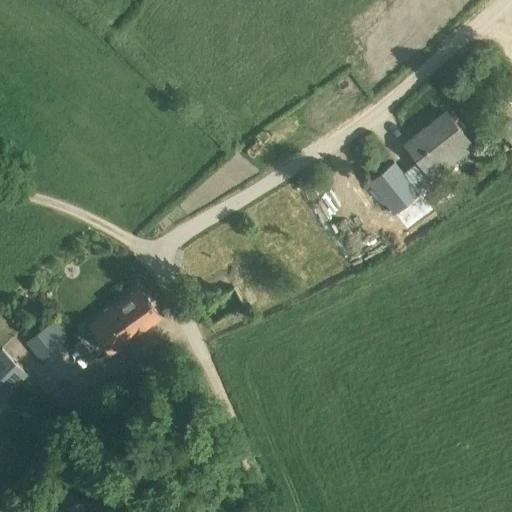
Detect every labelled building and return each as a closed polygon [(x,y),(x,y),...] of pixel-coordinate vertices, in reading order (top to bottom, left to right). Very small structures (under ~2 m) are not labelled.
[(395,160),(393,162),(419,195),(420,194),(418,191),(433,179),(431,177),(472,146),(445,112),(405,143),(418,159),(403,170),(395,160)] [(393,215),(419,195),(393,162),(367,183),(393,215)] [(160,316),(140,286),(89,324),(109,353),(160,316)] [(208,326),(245,304),(233,286),(221,293),(216,286),(193,300),(208,326)] [(25,343),(40,361),(70,336),(55,318),(25,343)] [(0,402),(27,374),(1,349),(0,350),(0,402)] [(96,511),(97,511),(79,486),(41,511),(96,511)]
